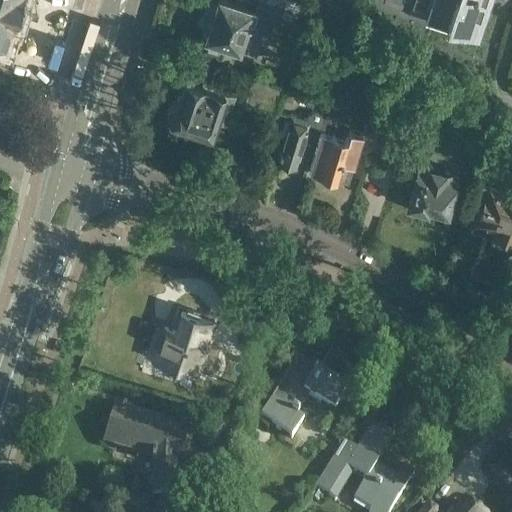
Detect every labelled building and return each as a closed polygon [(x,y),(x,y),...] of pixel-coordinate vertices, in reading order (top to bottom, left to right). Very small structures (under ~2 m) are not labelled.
[(0,0),(0,45),(6,47),(20,0),(0,0)] [(258,0),(255,9),(228,0),(216,0),(206,35),(238,46),(237,49),(255,55),(268,16),(276,18),(281,0),(258,0)] [(432,0),(425,21),(479,38),(491,0),(432,0)] [(208,41),(204,54),(217,58),(222,45),(208,41)] [(202,83),(183,77),(177,97),(175,96),(168,103),(166,111),(170,118),(166,128),(185,134),(188,124),(210,131),(214,120),(223,123),(234,93),(213,86),(214,82),(204,78),(202,83)] [(282,88),(252,79),(245,105),(274,113),(282,88)] [(317,126),(321,128),(308,166),(320,170),(319,174),(330,178),(331,175),(337,177),(337,176),(347,179),(352,163),(353,164),(360,142),(373,146),(381,119),(380,119),(387,96),(375,92),(362,133),(350,129),(348,135),(333,130),(340,106),(335,104),(325,101),(317,125),(317,126)] [(271,132),(277,135),(271,154),(295,162),(298,153),(303,154),(308,138),(303,137),(308,122),(317,125),(325,101),(320,100),(317,110),(315,110),(307,115),(307,117),(290,111),(290,113),(278,110),(271,132)] [(391,129),(384,155),(399,159),(406,133),(391,129)] [(418,161),(408,202),(410,208),(419,211),(425,207),(445,213),(447,207),(451,204),(453,198),(450,195),(457,172),(418,161)] [(480,212),(476,221),(492,227),(491,229),(494,230),(490,239),(507,246),(511,236),(511,192),(507,190),(506,192),(490,186),(486,195),(484,195),(479,210),(480,212)] [(156,338),(151,353),(155,354),(153,358),(160,360),(159,362),(173,367),(174,364),(196,371),(213,319),(198,314),(199,311),(187,307),(186,310),(182,309),(176,328),(164,325),(160,339),(156,338)] [(296,360),(259,418),(290,438),(303,418),(297,414),(308,396),(334,412),(346,392),(296,360)] [(114,407),(104,441),(150,456),(150,460),(153,461),(152,495),(172,495),(173,465),(175,465),(179,452),(184,453),(190,433),(168,426),(169,423),(125,409),(126,405),(122,404),(121,409),(114,407)] [(344,444),(315,490),(335,502),(353,473),(365,480),(353,500),(369,510),(368,511),(389,511),(414,473),(404,467),(394,482),(381,473),(383,470),(375,465),(391,439),(371,427),(356,451),(344,444)] [(435,511),(428,506),(423,511),(476,511),(462,500),(451,511),(435,511)]
